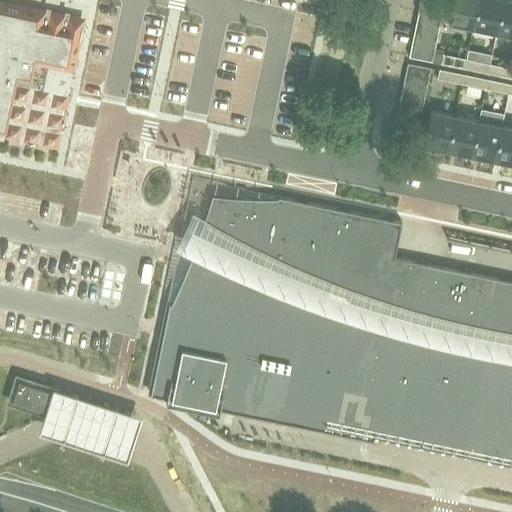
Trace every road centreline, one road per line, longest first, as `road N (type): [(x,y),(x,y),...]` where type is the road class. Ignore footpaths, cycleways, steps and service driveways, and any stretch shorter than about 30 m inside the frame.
road 1 (residential): [(351,172),(109,124),(84,245)]
road 2 (residential): [(351,172),(388,0)]
road 3 (residential): [(511,206),(351,172)]
